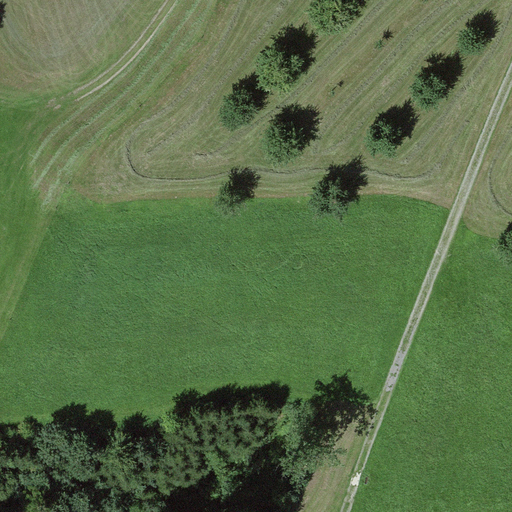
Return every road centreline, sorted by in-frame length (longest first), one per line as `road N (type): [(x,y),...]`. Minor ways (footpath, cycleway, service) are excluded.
road 1 (track): [(350,511),(511,84)]
road 2 (track): [(52,113),(106,84),(181,0)]
